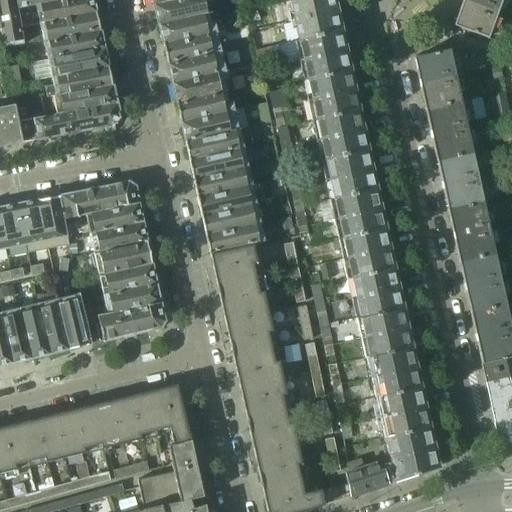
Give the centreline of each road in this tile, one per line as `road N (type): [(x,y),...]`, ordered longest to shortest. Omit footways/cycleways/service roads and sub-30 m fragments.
road 1 (residential): [(381,0),(376,7),(480,500)]
road 2 (residential): [(200,353),(154,150)]
road 3 (residential): [(0,401),(200,353)]
road 4 (residential): [(237,511),(200,353)]
road 5 (residential): [(154,150),(0,183)]
road 6 (residential): [(154,150),(120,0)]
